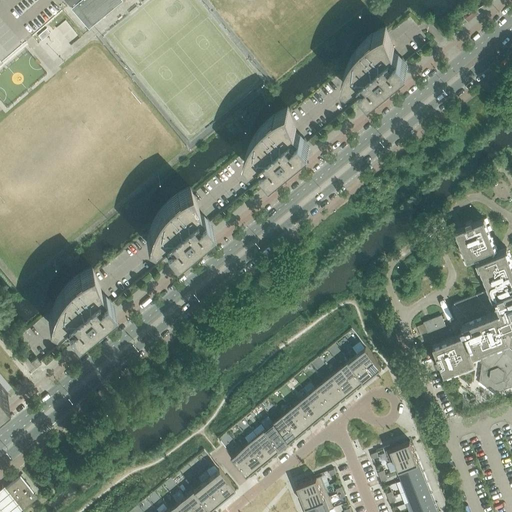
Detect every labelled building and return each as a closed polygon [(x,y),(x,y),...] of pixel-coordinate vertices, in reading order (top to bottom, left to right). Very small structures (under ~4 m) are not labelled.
[(66,0),(69,3),(71,1),(73,3),(72,4),(89,24),(112,5),(110,3),(112,0),(66,0)] [(468,20),(479,12),(474,5),(463,14),(468,20)] [(408,64),(399,53),(398,53),(394,48),(386,26),(381,29),(374,32),(368,37),(362,42),(357,48),(353,54),(349,60),(348,62),(346,67),(343,74),(342,82),(348,86),(357,78),(361,83),(360,84),(370,96),(392,78),(406,66),(408,64)] [(296,128),(290,113),(288,106),(282,109),(276,113),(270,117),(264,122),(259,128),(255,134),(251,140),(248,147),(245,155),(244,162),(250,166),(259,158),(263,164),(272,176),(310,144),(301,133),(300,134),(296,128)] [(202,214),(198,209),(199,208),(190,187),(185,189),(178,193),(172,197),(166,202),(161,208),(157,214),(153,221),(150,228),(147,235),(146,242),(152,246),(161,239),(165,244),(174,256),(212,225),(203,213),(202,214)] [(511,260),(507,247),(506,247),(496,251),(495,248),(496,248),(484,218),(473,222),(471,219),(466,221),(466,222),(467,225),(462,226),(458,228),(456,229),(468,259),(479,255),(480,258),(478,258),(479,259),(489,285),(490,287),(454,302),(452,307),(462,333),(455,336),(436,343),(433,345),(438,356),(435,357),(434,358),(437,363),(440,362),(444,373),(445,373),(469,363),(474,361),(474,360),(479,358),(479,359),(484,363),(482,371),(481,379),(495,390),(510,384),(511,384),(511,260)] [(104,294),(100,289),(101,288),(92,267),(87,269),(80,273),(74,277),(68,283),(63,288),(59,294),(55,301),(52,308),(50,315),(48,322),(54,326),(63,319),(67,324),(67,325),(76,336),(114,305),(105,293),(104,294)] [(446,326),(441,314),(424,321),(428,333),(446,326)] [(226,430),(217,437),(231,455),(240,448),(248,441),(257,434),(265,427),(274,420),(282,413),(290,407),(299,400),(307,393),(316,386),(324,379),(332,372),(341,365),(349,359),(357,352),(366,345),(352,327),(343,334),(335,341),(326,348),(318,355),(310,362),(301,368),(293,375),(284,382),(276,389),(268,396),(259,403),(251,410),(242,416),(234,423),(226,430)] [(366,345),(357,352),(373,371),(382,364),(366,345)] [(357,352),(349,359),(365,378),(373,371),(357,352)] [(36,356),(30,361),(35,367),(41,362),(39,360),(36,356)] [(349,359),(341,365),(356,384),(364,378),(365,378),(349,359)] [(341,365),(332,372),(348,391),(356,384),(341,365)] [(332,372),(324,379),(339,398),(348,391),(332,372)] [(324,379),(316,386),(331,405),(339,398),(324,379)] [(316,386),(307,393),(323,412),(331,405),(316,386)] [(307,393),(299,400),(314,419),(323,412),(307,393)] [(299,400),(290,407),(306,425),(314,419),(299,400)] [(290,407),(282,413),(297,432),(306,425),(290,407)] [(282,413),(274,420),(289,439),(297,432),(282,413)] [(274,420),(265,427),(281,446),(289,439),(274,420)] [(265,427),(257,434),(272,453),(281,446),(265,427)] [(257,434),(248,441),(264,460),(272,453),(257,434)] [(410,440),(386,450),(390,461),(393,460),(414,451),(410,440)] [(248,441),(240,448),(256,466),(264,460),(248,441)] [(161,511),(167,507),(176,500),(184,493),(193,487),(201,480),(209,473),(218,466),(204,448),(195,455),(187,462),(178,469),(170,476),(161,483),(153,489),(145,496),(136,503),(128,510),(125,511),(161,511)] [(240,448),(231,455),(247,474),(256,466),(240,448)] [(414,451),(393,460),(397,470),(399,469),(418,461),(414,451)] [(418,461),(399,469),(403,479),(422,472),(418,461)] [(218,466),(209,473),(225,492),(234,485),(218,466)] [(422,472),(403,479),(407,489),(426,482),(422,472)] [(209,473),(201,480),(216,499),(225,492),(209,473)] [(36,495),(20,475),(4,488),(21,508),(23,507),(36,495)] [(322,475),(298,484),(302,495),(326,486),(322,475)] [(201,480),(193,487),(208,506),(216,499),(201,480)] [(426,482),(407,489),(411,500),(430,492),(426,482)] [(0,511),(15,511),(21,508),(2,485),(0,486),(0,511)] [(326,486),(302,495),(304,500),(302,501),(304,505),(306,504),(306,505),(330,496),(326,486)] [(193,487),(184,493),(199,511),(208,506),(193,487)] [(430,492),(411,500),(415,510),(434,502),(430,492)] [(199,511),(184,493),(176,500),(185,511),(199,511)] [(330,496),(306,505),(308,511),(320,511),(330,508),(330,509),(334,507),(330,496)] [(185,511),(176,500),(167,507),(171,511),(185,511)] [(438,511),(434,502),(415,510),(415,511),(438,511)]
